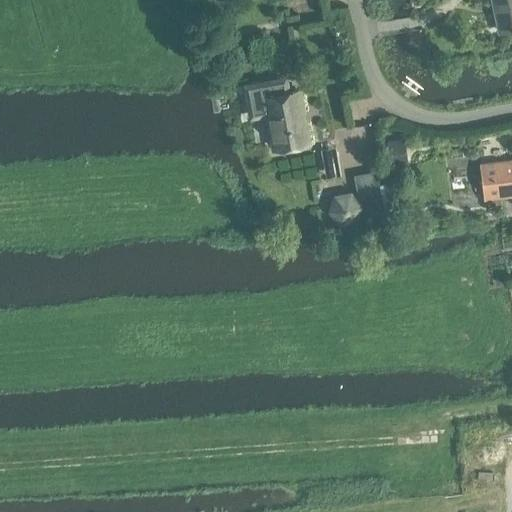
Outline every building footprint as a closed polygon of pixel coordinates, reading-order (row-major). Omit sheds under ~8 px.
[(511,0),(496,0),(502,27),(511,24),(511,0)] [(253,110),(266,107),(275,147),(308,140),(297,90),(281,93),(278,81),(248,87),(253,110)] [(391,139),(393,164),(408,163),(407,138),(391,139)] [(511,158),(481,162),(485,198),(511,194),(511,158)] [(355,181),(323,181),(323,215),(382,216),(383,169),(355,169),(355,181)]
